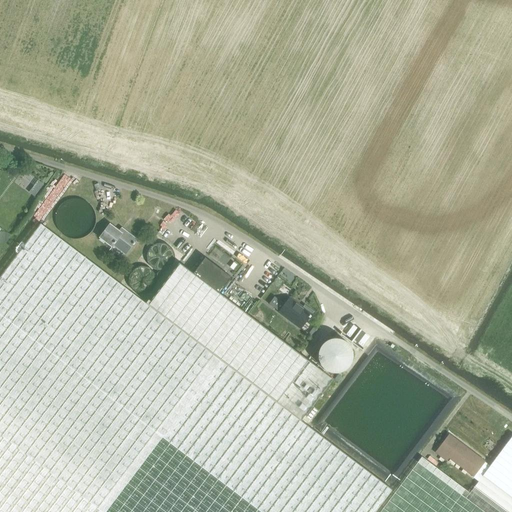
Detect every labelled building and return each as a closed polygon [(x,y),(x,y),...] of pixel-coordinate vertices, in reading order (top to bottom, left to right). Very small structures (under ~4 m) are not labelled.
[(41,182),(41,179),(40,176),(38,173),(36,171),(33,168),(30,166),(25,165),(22,165),(19,166),(15,168),(13,170),(11,172),(9,175),(8,178),(8,181),(8,184),(8,187),(10,190),(12,193),(15,195),(18,197),(20,198),(24,198),(27,198),(30,197),(33,196),(35,194),(37,192),(39,189),(40,186),(41,182)] [(86,202),(86,201),(85,197),(84,193),(82,189),(79,187),(75,184),(72,182),(70,182),(66,182),(63,182),(59,183),(56,185),(53,187),(50,190),(48,194),(47,198),(47,201),(47,205),(48,209),(50,213),(52,215),(55,217),(59,219),(62,220),(66,221),(71,220),(74,219),(77,218),(80,215),(82,213),(84,209),(85,205),(86,202)] [(19,214),(19,213),(18,209),(17,206),(15,204),(13,203),(11,202),(7,201),(5,201),(3,202),(0,203),(0,223),(2,224),(4,225),(6,225),(9,225),(11,224),(13,224),(15,222),(17,220),(18,218),(19,216),(19,214)] [(301,421),(332,379),(219,293),(193,274),(180,263),(148,305),(41,224),(0,278),(0,511),(374,511),(392,489),(301,421)] [(123,234),(110,224),(99,238),(112,247),(114,244),(127,253),(137,240),(126,231),(123,234)] [(78,239),(70,233),(65,240),(74,246),(78,239)] [(170,242),(148,247),(152,267),(161,266),(162,270),(168,269),(165,257),(173,255),(170,242)] [(231,278),(205,258),(193,274),(219,293),(231,278)] [(299,305),(289,298),(280,311),(285,315),(284,316),(299,328),(304,321),(305,322),(309,317),(310,318),(311,316),(310,315),(313,312),(305,306),(302,309),(298,306),(299,305)] [(321,339),(319,369),(351,370),(352,340),(321,339)] [(310,420),(317,411),(312,408),(305,416),(310,420)] [(490,466),(459,443),(449,435),(436,452),(446,460),(449,457),(473,476),(472,477),(478,482),(490,466)] [(511,511),(511,436),(490,466),(469,493),(422,457),(380,511),(511,511)] [(429,456),(427,459),(436,466),(438,463),(429,456)]
